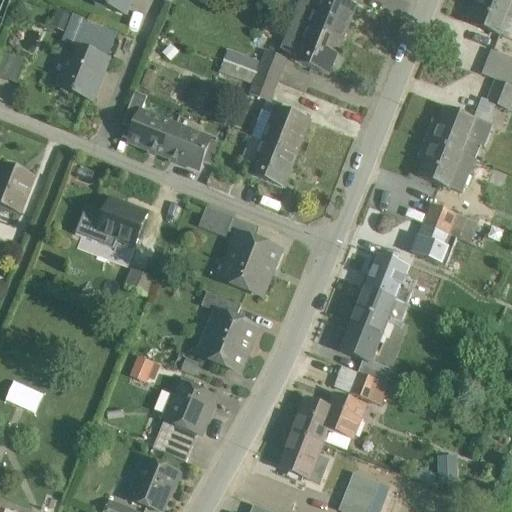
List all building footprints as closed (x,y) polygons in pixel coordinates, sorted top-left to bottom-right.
[(131,0),(93,0),(93,2),(108,8),(108,10),(125,17),(131,0)] [(338,2),(332,0),(320,0),(320,1),(318,0),(303,0),(294,24),(342,43),(355,8),(339,2),(338,2)] [(511,3),(502,0),(480,0),(470,26),(499,38),(507,19),(511,21),(511,3)] [(342,43),(294,24),(283,53),(297,59),(295,65),(328,78),(342,43)] [(108,61),(74,48),(59,88),(74,94),(74,96),(91,103),(108,61)] [(13,59),(0,54),(0,53),(0,79),(5,81),(13,59)] [(262,67),(228,53),(224,63),(259,76),(262,67)] [(511,61),(493,54),(484,77),(499,83),(498,84),(511,89),(511,61)] [(286,62),(267,55),(262,67),(259,76),(277,84),(286,62)] [(27,64),(13,59),(5,81),(18,86),(27,64)] [(259,76),(224,63),(219,74),(254,88),(259,76)] [(277,84),(259,76),(254,88),(250,97),(269,105),(277,84)] [(511,89),(498,84),(496,83),(488,104),(487,105),(495,108),(508,113),(511,102),(511,89)] [(136,94),(122,127),(133,132),(140,114),(141,115),(148,99),(136,94)] [(474,122),(446,111),(439,131),(432,128),(427,143),(475,162),(480,147),(484,149),(492,130),(487,128),(495,108),(487,105),(488,104),(482,101),(474,122)] [(309,123),(277,110),(274,119),(264,144),(296,157),(309,123)] [(141,115),(140,114),(133,132),(129,144),(164,158),(176,128),(141,115)] [(274,119),(262,114),(251,139),(264,144),(274,119)] [(212,143),(176,128),(164,158),(200,172),(203,165),(212,143)] [(223,147),(212,143),(203,165),(214,169),(223,147)] [(475,162),(427,143),(422,156),(430,159),(422,179),(462,195),(475,162)] [(296,157),(264,144),(249,181),(281,194),(296,157)] [(33,182),(1,169),(0,170),(0,204),(21,213),(33,182)] [(234,185),(211,176),(207,187),(229,196),(234,185)] [(146,218),(111,204),(99,234),(134,248),(146,218)] [(456,215),(432,206),(424,226),(448,236),(456,215)] [(233,220),(227,234),(237,238),(238,237),(253,243),(259,230),(233,220)] [(448,236),(424,226),(416,248),(439,258),(448,236)] [(491,230),(489,246),(499,247),(502,231),(491,230)] [(253,243),(238,237),(237,238),(220,282),(261,298),(279,253),(253,243)] [(409,269),(381,258),(367,292),(408,308),(414,292),(402,287),(409,269)] [(144,278),(134,273),(126,291),(136,296),(144,278)] [(155,282),(144,278),(136,296),(147,300),(155,282)] [(408,308),(367,292),(353,325),(382,336),(389,318),(402,323),(408,308)] [(241,308),(207,294),(201,308),(216,315),(217,314),(236,322),(241,308)] [(236,322),(217,314),(216,315),(198,358),(239,375),(257,331),(236,322)] [(382,336),(353,325),(341,353),(364,362),(371,365),(371,363),(382,336)] [(154,384),(161,365),(138,357),(131,375),(154,384)] [(391,371),(371,363),(371,365),(364,362),(359,375),(380,383),(386,386),(391,371)] [(380,383),(359,375),(351,396),(371,404),(380,383)] [(13,383),(6,403),(37,413),(44,393),(13,383)] [(215,400),(180,386),(175,398),(162,393),(154,413),(166,418),(159,436),(192,450),(197,437),(199,438),(215,400)] [(365,410),(334,398),(329,411),(336,414),(324,445),(347,454),(351,442),(352,443),(365,410)] [(329,411),(306,402),(293,436),(322,448),(324,445),(336,414),(329,411)] [(192,450),(159,436),(153,451),(186,465),(192,450)] [(322,448),(293,437),(280,470),(309,481),(322,448)] [(458,486),(460,456),(439,455),(438,485),(458,486)] [(175,474),(147,463),(142,475),(137,477),(134,484),(136,489),(130,502),(154,511),(160,511),(169,492),(174,490),(178,480),(175,474)] [(371,511),(382,484),(355,474),(340,511),(371,511)]
